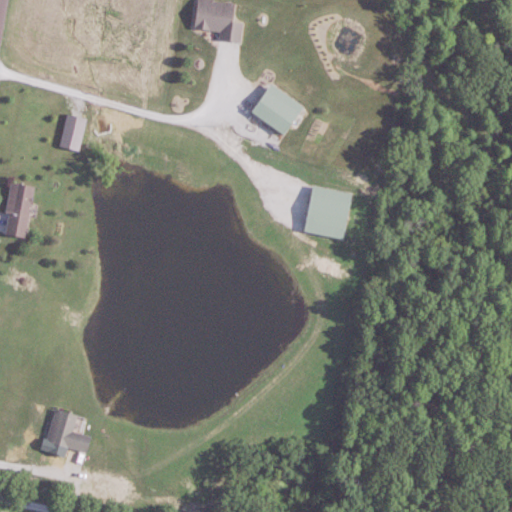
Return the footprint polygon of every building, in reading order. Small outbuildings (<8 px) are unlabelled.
[(240,23),(230,22),(232,1),(215,0),(194,0),(192,29),(215,31),(215,40),(238,41),(240,23)] [(266,84),(299,107),(281,134),(247,112),(266,84)] [(85,117),(76,152),(56,147),(65,112),(85,117)] [(8,183),(1,235),(24,238),(31,186),(8,183)] [(310,186),(347,194),(337,239),(300,231),(310,186)] [(43,442),(84,453),(89,436),(72,432),(76,415),(52,409),(43,442)]
